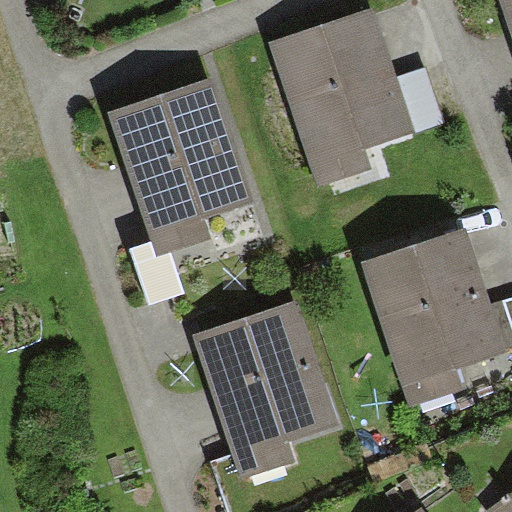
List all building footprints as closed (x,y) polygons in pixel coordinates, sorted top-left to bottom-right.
[(374,2),(272,33),(317,178),(374,161),(367,139),(412,125),(374,2)] [(427,60),(398,69),(416,126),(444,117),(427,60)] [(214,64),(109,98),(157,248),(211,231),(204,209),(255,193),(214,64)] [(467,212),(360,248),(411,397),(464,380),(456,359),(510,340),(467,212)] [(299,292),(195,324),(242,475),(297,457),(289,431),(338,416),(299,292)] [(511,292),(503,295),(511,319),(511,292)] [(511,511),(511,487),(486,508),(489,511),(511,511)] [(437,511),(425,495),(400,511),(437,511)]
